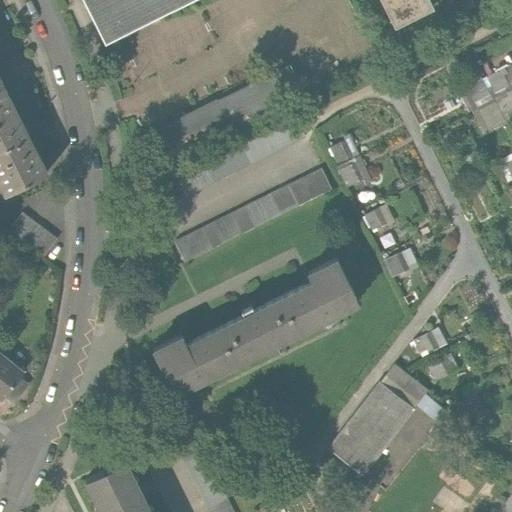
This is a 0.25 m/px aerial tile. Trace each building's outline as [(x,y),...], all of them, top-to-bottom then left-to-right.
[(89,0),(110,44),(192,6),(189,0),(89,0)] [(366,0),(387,41),(428,21),(418,0),(417,0),(366,0)] [(291,65),(141,139),(157,172),(307,98),(291,65)] [(494,99),(511,90),(501,69),(483,78),(494,99)] [(476,108),(494,99),(483,78),(465,88),(476,108)] [(0,181),(7,195),(47,175),(32,146),(0,79),(0,181)] [(504,119),(511,115),(511,90),(494,99),(504,119)] [(486,128),(504,119),(494,99),(476,108),(486,128)] [(146,221),(308,139),(297,118),(135,200),(146,221)] [(328,147),(336,163),(351,156),(343,140),(328,147)] [(511,178),(511,153),(502,158),(511,178)] [(339,169),(347,187),(369,177),(361,159),(339,169)] [(176,243),(186,264),(333,191),(323,170),(176,243)] [(363,215),(371,231),(386,223),(378,208),(363,215)] [(59,240),(24,214),(11,232),(45,258),(59,240)] [(384,261),(392,277),(417,265),(409,249),(384,261)] [(181,336),(153,349),(174,392),(357,302),(336,259),(308,272),(313,282),(310,284),(250,313),(190,343),(185,345),(181,336)] [(439,348),(430,331),(413,340),(421,357),(439,348)] [(24,374),(2,356),(0,358),(0,400),(2,401),(5,397),(20,379),(24,374)] [(427,365),(435,380),(451,372),(443,357),(427,365)] [(427,391),(393,365),(329,448),(362,474),(427,391)] [(29,387),(20,379),(5,397),(14,404),(29,387)] [(468,422),(481,416),(473,399),(460,405),(468,422)] [(172,437),(209,511),(232,511),(191,428),(172,437)] [(85,480),(101,511),(152,511),(143,493),(126,460),(85,480)]
